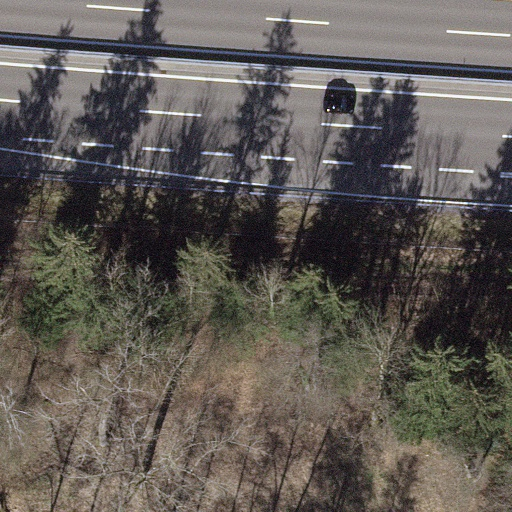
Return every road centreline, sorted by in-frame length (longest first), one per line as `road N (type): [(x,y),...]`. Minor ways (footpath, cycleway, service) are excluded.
road 1 (motorway): [(0,99),(511,136)]
road 2 (track): [(0,277),(511,306)]
road 3 (motorway): [(511,34),(21,0)]
